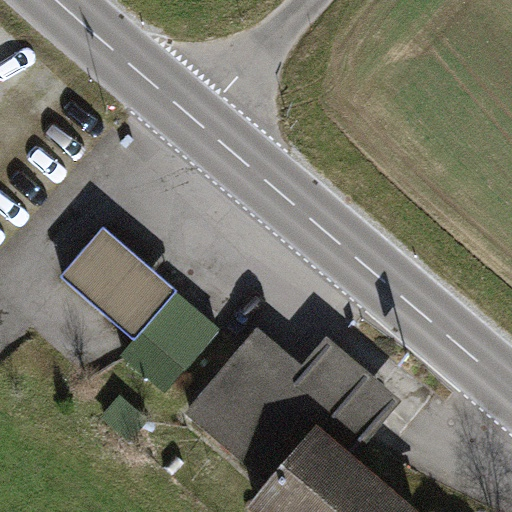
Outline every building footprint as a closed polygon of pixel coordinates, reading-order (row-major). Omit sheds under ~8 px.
[(134,339),(174,294),(104,233),(64,278),(134,339)] [(218,332),(177,296),(143,335),(185,371),(218,332)] [(165,390),(182,371),(141,336),(125,355),(165,390)] [(327,339),(295,377),(367,439),(371,442),(403,404),(327,339)] [(253,342),(192,415),(275,486),(257,508),(261,511),(398,511),(344,466),(367,439),(295,377),(253,342)]
